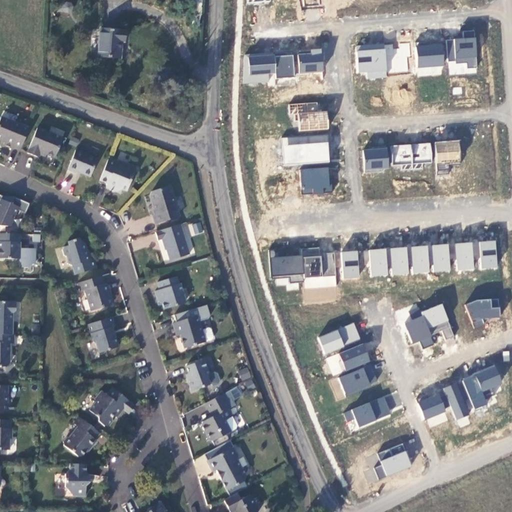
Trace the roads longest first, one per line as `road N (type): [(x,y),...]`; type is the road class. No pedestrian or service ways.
road 1 (tertiary): [(338,511),(237,253),(213,146)]
road 2 (residential): [(0,173),(95,216),(126,256),(166,398)]
road 3 (tertiary): [(213,146),(190,145),(0,77)]
road 4 (residential): [(375,308),(400,381),(511,339)]
road 5 (residential): [(343,26),(509,14)]
road 6 (residential): [(350,123),(511,115)]
road 7 (residential): [(511,442),(369,511)]
road 8 (residential): [(359,218),(511,209)]
road 9 (unclassified): [(213,146),(210,0)]
